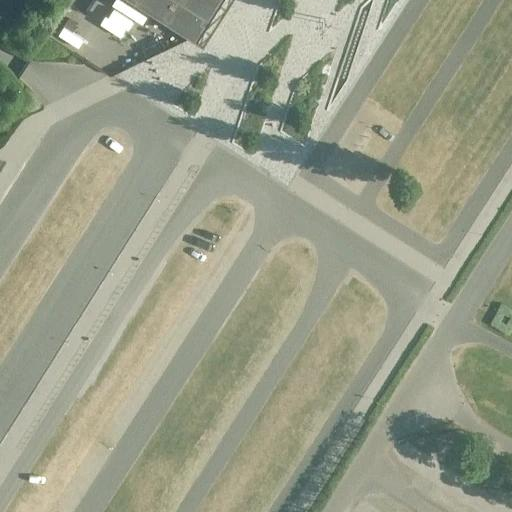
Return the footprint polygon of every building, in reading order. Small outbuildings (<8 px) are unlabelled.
[(131,0),(195,40),(220,0),(131,0)] [(87,26),(91,20),(80,13),(76,19),(87,26)] [(73,31),(78,24),(69,17),(63,25),(73,31)] [(78,47),(83,39),(63,26),(57,34),(78,47)] [(94,32),(85,26),(79,35),(88,41),(94,32)]
